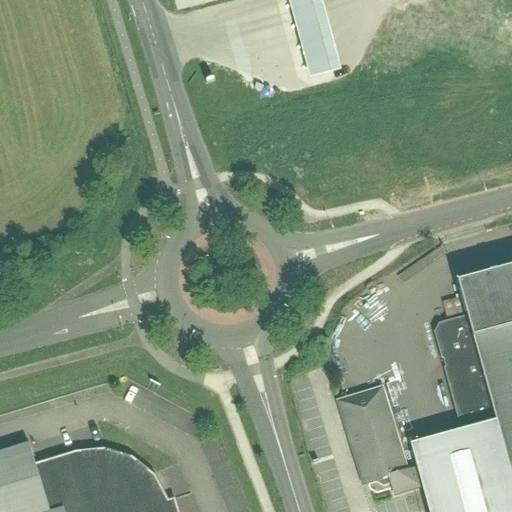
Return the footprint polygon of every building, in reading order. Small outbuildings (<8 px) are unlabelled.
[(287,0),(301,49),(310,81),(340,72),(332,40),(321,0),(287,0)] [(264,89),(257,85),(254,91),(261,94),(264,89)] [(459,427),(468,432),(496,424),(511,483),(511,270),(458,285),(467,318),(439,326),(434,334),(459,427)] [(417,491),(420,485),(417,475),(412,472),(407,473),(383,395),(377,392),(342,403),(339,408),(361,480),(366,478),(368,487),(376,484),(384,488),(390,486),(393,494),(398,496),(417,491)] [(0,455),(0,511),(163,511),(161,506),(149,483),(128,466),(103,459),(77,461),(38,473),(35,466),(29,446),(0,455)]
